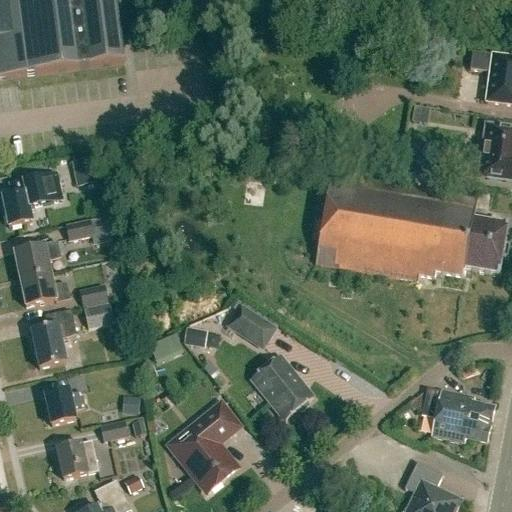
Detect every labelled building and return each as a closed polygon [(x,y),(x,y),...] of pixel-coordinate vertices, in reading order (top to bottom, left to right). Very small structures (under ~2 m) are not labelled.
[(0,0),(0,82),(125,66),(115,0),(0,0)] [(511,0),(475,0),(475,7),(511,11),(511,0)] [(511,61),(472,56),(470,74),(490,77),(486,107),(511,110),(511,61)] [(427,128),(430,113),(414,110),(411,125),(427,128)] [(335,155),(338,127),(319,125),(316,152),(335,155)] [(511,183),(511,130),(486,127),(481,161),(470,160),(467,178),(511,183)] [(411,171),(431,174),(435,149),(415,146),(411,171)] [(92,161),(72,166),(78,191),(98,186),(92,161)] [(499,278),(507,229),(473,224),(477,201),(331,177),(315,267),(416,284),(417,278),(433,280),(434,275),(463,280),(464,272),(499,278)] [(57,179),(47,181),(18,187),(21,198),(3,201),(9,230),(33,225),(30,210),(62,203),(57,179)] [(90,224),(66,230),(70,246),(94,241),(90,224)] [(14,255),(20,283),(52,276),(49,263),(62,260),(58,243),(44,246),(45,248),(14,255)] [(54,288),(52,276),(20,283),(27,310),(56,304),(56,306),(71,303),(67,285),(54,288)] [(105,290),(80,296),(84,312),(109,307),(105,290)] [(110,308),(84,313),(89,334),(114,329),(110,308)] [(228,331),(264,354),(277,332),(241,309),(228,331)] [(62,343),(77,337),(72,314),(47,320),(49,331),(32,335),(40,372),(67,367),(62,343)] [(204,352),(207,335),(186,332),(184,349),(204,352)] [(149,365),(161,360),(156,347),(144,353),(149,365)] [(279,361),(253,382),(270,404),(269,406),(276,415),(279,415),(285,422),(298,413),(302,414),(308,409),(308,405),(312,401),(279,361)] [(486,448),(494,411),(473,407),(474,401),(441,394),(441,395),(427,392),(422,419),(435,421),(431,441),(464,448),(465,444),(486,448)] [(75,415),(86,412),(82,395),(71,398),(70,393),(46,398),(52,429),(77,424),(75,415)] [(239,430),(221,408),(188,435),(193,441),(178,453),(190,468),(185,472),(194,483),(196,482),(208,497),(225,483),(224,482),(237,472),(218,448),(239,430)] [(135,441),(146,439),(143,425),(132,427),(135,441)] [(125,427),(101,432),(104,447),(128,442),(125,427)] [(65,482),(99,474),(92,444),(58,452),(65,482)] [(461,511),(465,504),(439,491),(445,480),(420,467),(408,492),(414,495),(405,511),(461,511)] [(131,499),(144,492),(137,479),(124,486),(131,499)] [(130,511),(117,486),(95,497),(101,509),(95,511),(130,511)]
